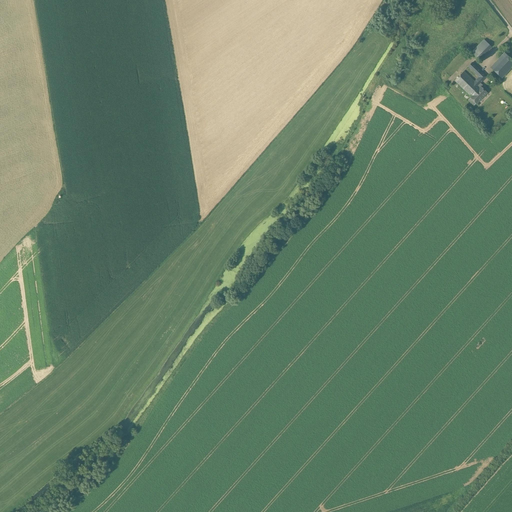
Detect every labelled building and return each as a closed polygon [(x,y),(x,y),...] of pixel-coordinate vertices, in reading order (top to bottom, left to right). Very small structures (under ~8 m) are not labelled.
[(491,47),(484,40),(482,43),(488,49),(491,47)] [(488,49),(482,43),(472,52),(479,59),(488,49)] [(511,59),(507,55),(493,70),(502,78),(511,67),(511,59)] [(487,77),(473,63),(469,66),(480,77),(475,82),(480,87),(481,86),(481,87),(483,85),(480,83),(486,78),(487,77)] [(475,82),(464,71),(455,81),(471,96),(480,87),(475,82)] [(471,96),(470,97),(477,104),(488,93),(481,87),(481,86),(480,87),(471,96)]
